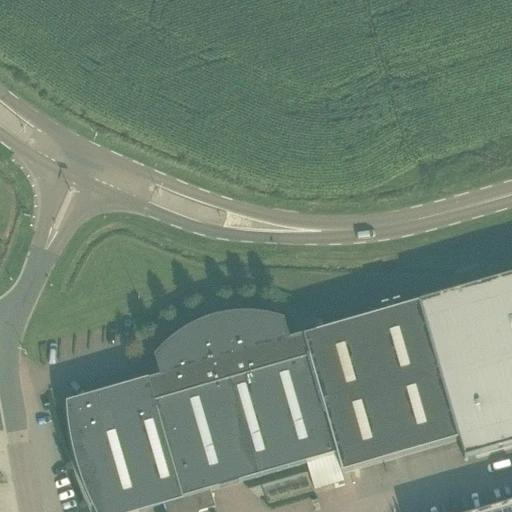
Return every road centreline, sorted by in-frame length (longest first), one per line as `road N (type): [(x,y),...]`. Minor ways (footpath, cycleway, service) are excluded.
road 1 (secondary): [(267,224),(331,231),(424,221),(511,195)]
road 2 (secondary): [(267,224),(83,150)]
road 3 (secondary): [(87,184),(144,210),(216,228),(267,224)]
road 4 (unclassified): [(31,511),(5,379),(8,335)]
